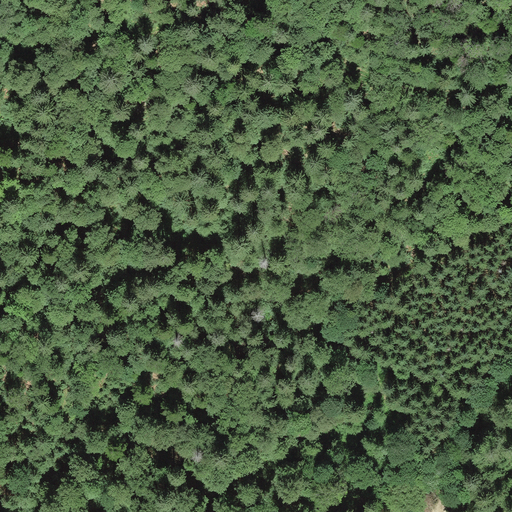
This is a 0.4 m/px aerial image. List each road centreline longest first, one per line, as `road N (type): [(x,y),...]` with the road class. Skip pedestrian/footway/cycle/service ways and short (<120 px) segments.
road 1 (track): [(511,84),(413,87),(368,76),(251,3),(145,34),(67,36),(16,56),(0,77)]
road 2 (track): [(402,511),(383,383),(303,318),(424,264),(511,212)]
road 3 (track): [(0,286),(53,313),(72,338),(38,511)]
